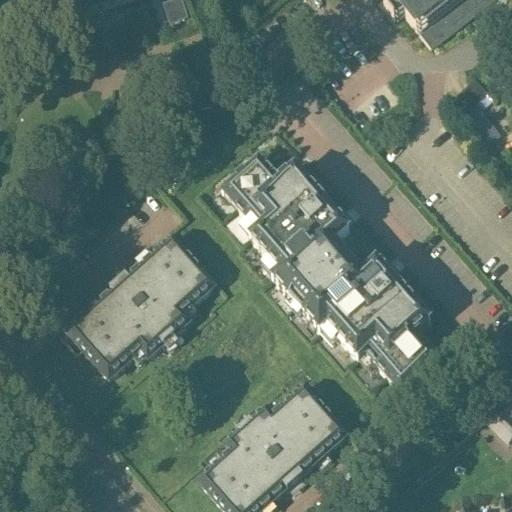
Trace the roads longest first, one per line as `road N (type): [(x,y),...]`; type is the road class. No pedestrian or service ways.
road 1 (secondary): [(131,511),(0,361)]
road 2 (secondary): [(0,387),(109,511)]
